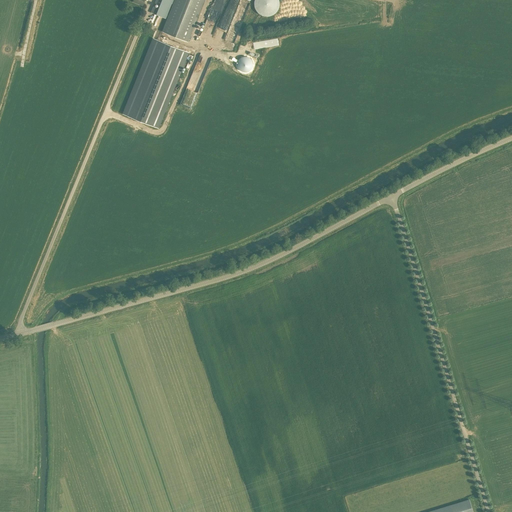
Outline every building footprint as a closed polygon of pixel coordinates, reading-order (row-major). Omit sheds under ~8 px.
[(203,0),(155,0),(151,12),(166,18),(173,0),(174,0),(176,0),(163,31),(187,41),(203,0)] [(254,0),(254,2),(254,3),(254,5),(254,6),(255,8),(256,9),(257,11),(258,12),(259,13),(260,14),(261,15),(263,15),(264,16),(266,16),(268,16),(269,16),(270,15),(272,15),(273,14),(274,13),(276,12),(277,10),(278,9),(278,8),(278,7),(279,5),(279,4),(279,2),(278,0),(254,0)] [(153,37),(123,113),(158,127),(188,51),(153,37)] [(238,60),(233,58),(232,60),(237,62),(237,63),(237,64),(237,65),(237,66),(238,67),(238,68),(238,69),(239,69),(239,70),(240,70),(240,71),(241,71),(242,71),(242,72),(243,72),(244,72),(245,72),(246,72),(247,72),(248,72),(249,71),(250,70),(251,70),(251,69),(252,68),(252,67),(253,66),(253,65),(253,64),(253,63),(252,62),(252,61),(252,60),(251,60),(251,59),(250,59),(250,58),(249,58),(248,57),(247,57),(246,57),(245,56),(244,56),(244,57),(243,57),(242,57),(241,58),(240,58),(240,59),(239,59),(239,60),(238,60)] [(472,511),(469,499),(425,511),(472,511)]
